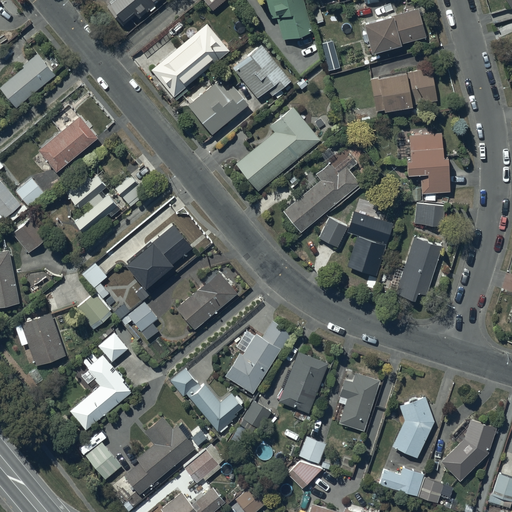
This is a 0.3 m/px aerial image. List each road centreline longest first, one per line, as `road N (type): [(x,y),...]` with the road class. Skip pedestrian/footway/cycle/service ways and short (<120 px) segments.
road 1 (residential): [(452,353),(335,312),(281,277),(50,0)]
road 2 (residential): [(452,353),(496,190),(487,109),(458,0)]
